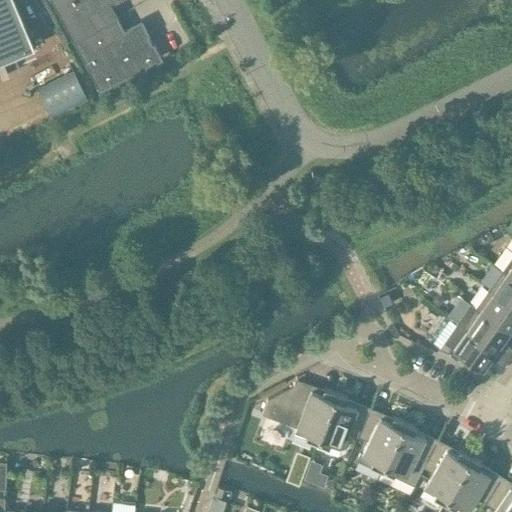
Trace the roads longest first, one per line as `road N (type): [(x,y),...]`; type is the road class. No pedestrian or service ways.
road 1 (unclassified): [(225,0),(296,132),(322,151),(370,144),(511,75)]
road 2 (residential): [(478,419),(345,343)]
